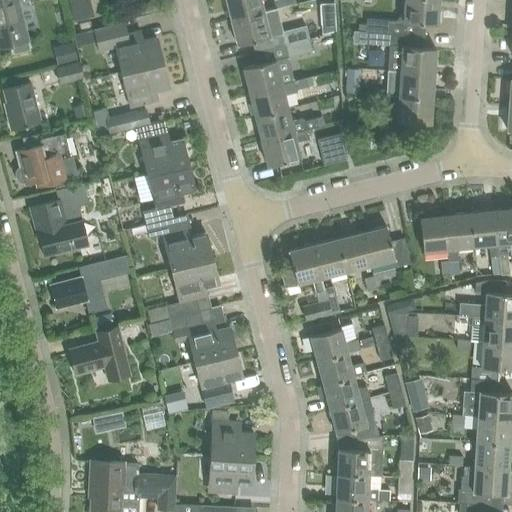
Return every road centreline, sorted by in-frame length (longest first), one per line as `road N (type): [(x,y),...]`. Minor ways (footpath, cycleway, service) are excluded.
road 1 (residential): [(287,511),(290,407),(243,222)]
road 2 (residential): [(50,511),(50,434),(0,235)]
road 3 (residential): [(471,163),(243,222)]
road 4 (residential): [(243,222),(184,0)]
road 5 (residential): [(471,163),(480,0)]
